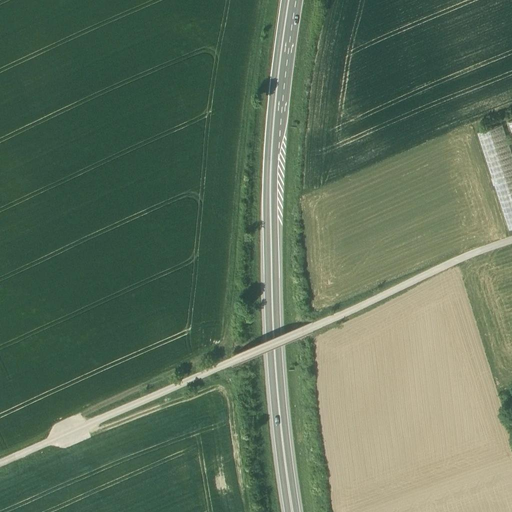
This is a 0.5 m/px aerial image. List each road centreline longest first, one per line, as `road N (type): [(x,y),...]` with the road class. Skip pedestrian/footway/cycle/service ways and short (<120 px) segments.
road 1 (track): [(248,511),(230,381),(88,434),(82,428),(234,349),(248,165),(273,0)]
road 2 (track): [(0,463),(511,241)]
road 3 (primary): [(292,511),(272,319),(271,153)]
road 4 (primary): [(271,153),(299,0)]
road 5 (primary): [(271,153),(290,0)]
